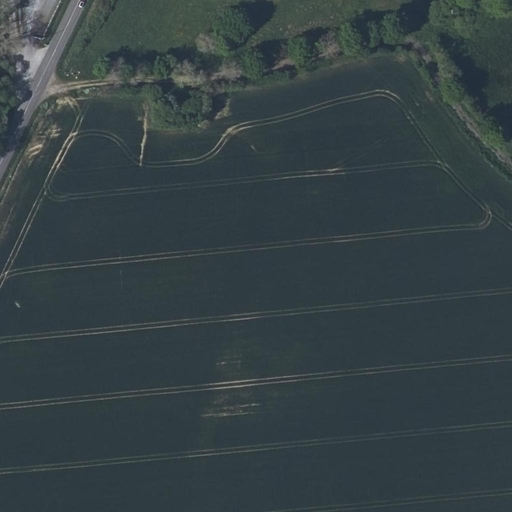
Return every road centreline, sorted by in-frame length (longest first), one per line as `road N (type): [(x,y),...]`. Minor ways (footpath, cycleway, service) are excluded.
road 1 (track): [(39,81),(214,77),(408,41),(511,164)]
road 2 (tertiary): [(79,0),(0,165)]
